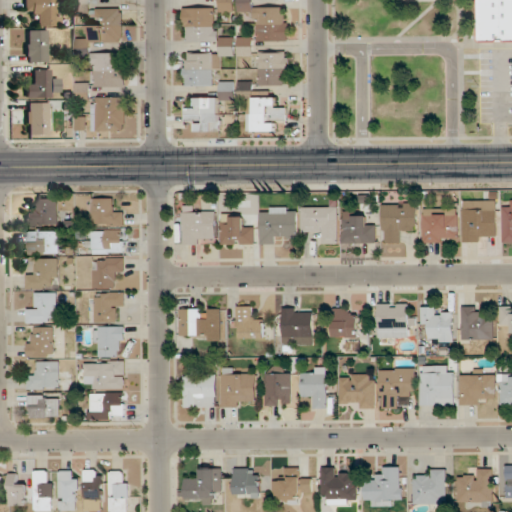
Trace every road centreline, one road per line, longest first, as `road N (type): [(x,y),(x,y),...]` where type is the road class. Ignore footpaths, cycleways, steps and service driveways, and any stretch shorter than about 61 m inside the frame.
road 1 (residential): [(0,441),(511,436)]
road 2 (residential): [(162,511),(157,0)]
road 3 (secondary): [(511,162),(160,167)]
road 4 (residential): [(161,278),(511,274)]
road 5 (residential): [(319,165),(317,0)]
road 6 (secondary): [(160,167),(0,166)]
